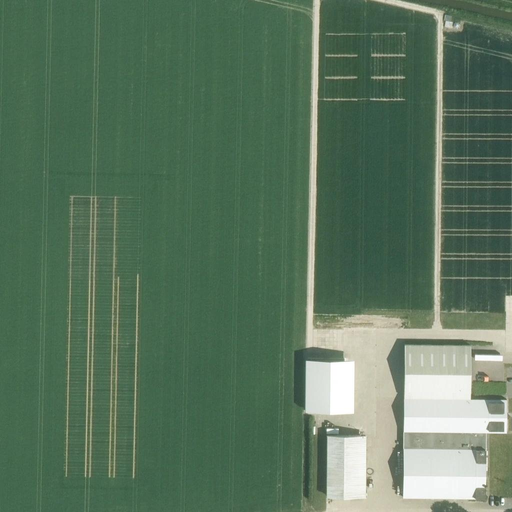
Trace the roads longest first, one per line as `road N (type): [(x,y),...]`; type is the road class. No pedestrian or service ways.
road 1 (track): [(380,0),(440,14),(437,335)]
road 2 (track): [(309,333),(317,0)]
